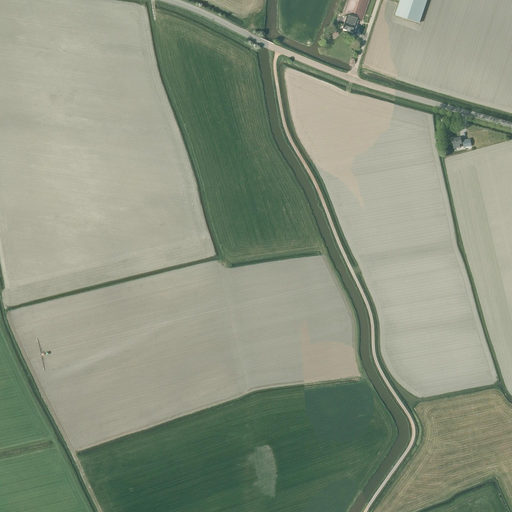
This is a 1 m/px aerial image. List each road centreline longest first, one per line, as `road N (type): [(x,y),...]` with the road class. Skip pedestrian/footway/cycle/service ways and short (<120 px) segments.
road 1 (track): [(366,511),(411,443),(411,422),(373,354),(370,314),(284,125),(278,49)]
road 2 (track): [(101,511),(14,334),(1,294),(9,286),(0,232)]
road 3 (secondary): [(351,79),(168,0)]
road 4 (secondary): [(511,125),(351,79)]
